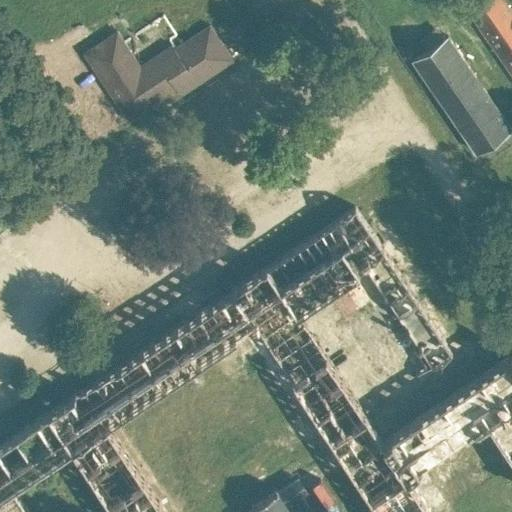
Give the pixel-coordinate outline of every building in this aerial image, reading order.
[(481,0),(468,9),(511,73),(511,11),(504,0),(481,0)] [(238,23),(227,30),(239,49),(251,42),(238,23)] [(144,70),(117,30),(84,52),(129,120),(177,88),(181,93),(233,59),(210,24),(173,48),(174,50),(144,70)] [(413,58),(476,150),(510,126),(447,35),(413,58)] [(83,386),(48,410),(47,409),(25,424),(26,425),(0,442),(0,511),(30,511),(12,485),(71,445),(116,511),(304,511),(312,507),(302,493),(347,462),(380,511),(432,511),(431,511),(445,501),(421,465),(490,420),(511,453),(511,353),(383,439),(305,322),(334,303),(345,319),(370,303),(417,374),(452,350),(355,205),(335,218),(336,219),(267,265),(267,264),(231,287),(232,288),(187,318),(186,318),(128,356),(129,357),(84,387),(83,386)] [(432,231),(444,248),(463,235),(452,218),(432,231)]
